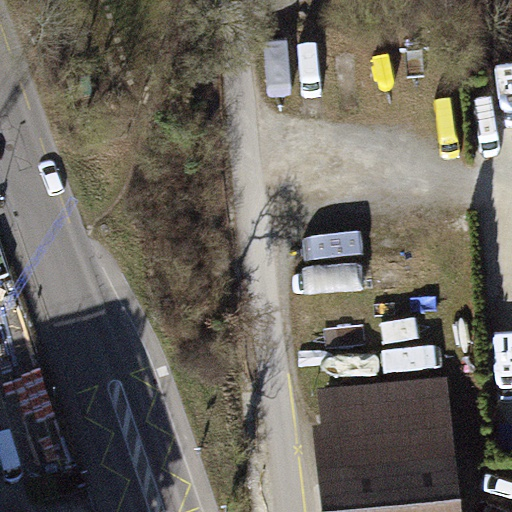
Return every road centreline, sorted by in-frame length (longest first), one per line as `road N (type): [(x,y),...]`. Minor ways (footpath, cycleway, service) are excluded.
road 1 (track): [(231,0),(290,511)]
road 2 (tertiary): [(158,511),(15,126)]
